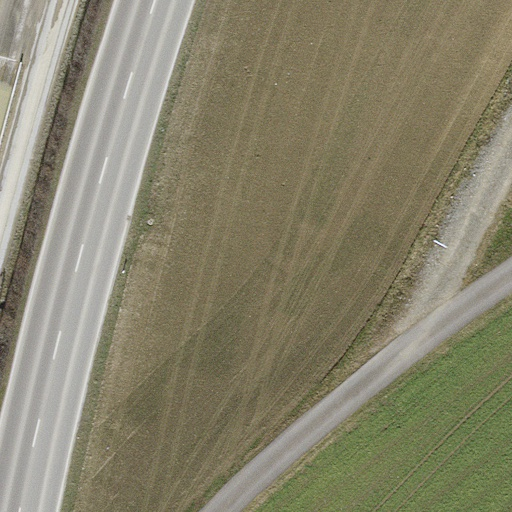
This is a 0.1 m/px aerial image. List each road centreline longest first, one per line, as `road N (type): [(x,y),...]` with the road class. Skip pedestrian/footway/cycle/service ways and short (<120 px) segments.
road 1 (secondary): [(151,0),(122,78),(25,511)]
road 2 (unclassified): [(511,272),(238,511)]
